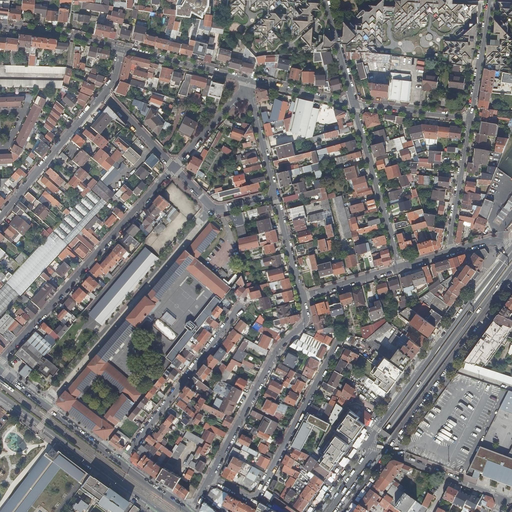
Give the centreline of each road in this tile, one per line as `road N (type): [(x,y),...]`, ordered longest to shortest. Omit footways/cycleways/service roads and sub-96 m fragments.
road 1 (primary): [(511,252),(326,511)]
road 2 (primary): [(332,511),(511,267)]
road 3 (residential): [(0,362),(173,167)]
road 4 (primary): [(510,249),(366,442)]
road 5 (residential): [(210,475),(257,495),(337,340)]
road 6 (primary): [(386,452),(511,275)]
road 7 (residential): [(210,475),(277,349),(303,324),(301,296)]
road 8 (primary): [(0,395),(162,511)]
road 9 (residential): [(239,308),(119,463)]
road 10 (residential): [(352,104),(397,267)]
road 11 (residential): [(0,217),(103,94)]
road 12 (primary): [(119,463),(0,371)]
road 13 (residential): [(448,252),(468,118)]
road 14 (residential): [(121,48),(247,80)]
road 15 (residential): [(503,497),(386,452)]
road 16 (residential): [(0,28),(121,48)]
road 17 (residential): [(275,195),(218,209),(173,167)]
road 18 (residential): [(468,118),(490,0)]
